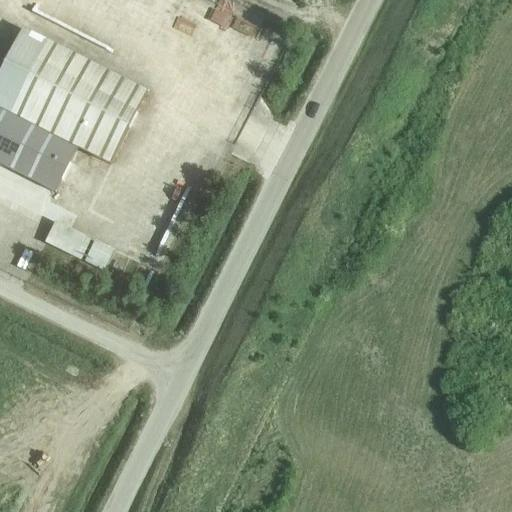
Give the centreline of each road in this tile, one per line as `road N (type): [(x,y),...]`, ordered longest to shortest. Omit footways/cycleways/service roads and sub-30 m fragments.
road 1 (unclassified): [(165,373),(355,0)]
road 2 (unclassified): [(165,373),(0,291)]
road 3 (unclassified): [(99,511),(165,373)]
